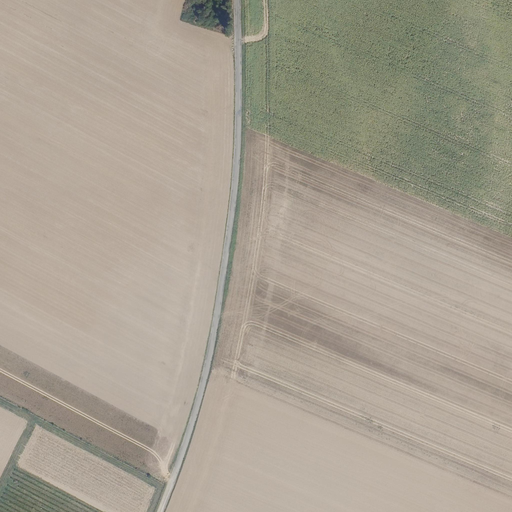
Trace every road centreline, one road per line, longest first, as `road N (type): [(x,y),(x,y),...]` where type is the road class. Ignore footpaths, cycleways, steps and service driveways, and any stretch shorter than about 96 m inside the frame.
road 1 (tertiary): [(160,511),(215,327),(235,176),(237,0)]
road 2 (track): [(160,487),(0,402)]
